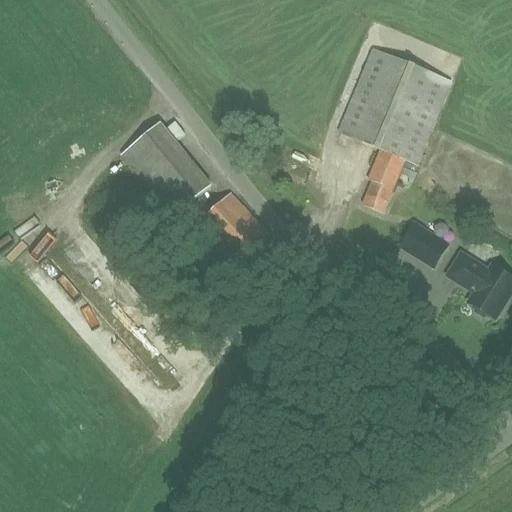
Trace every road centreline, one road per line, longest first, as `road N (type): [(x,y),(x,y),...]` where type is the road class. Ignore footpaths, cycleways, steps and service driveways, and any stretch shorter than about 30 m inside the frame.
road 1 (unclassified): [(507,438),(426,340),(309,271),(85,0)]
road 2 (unclassified): [(403,511),(507,438)]
